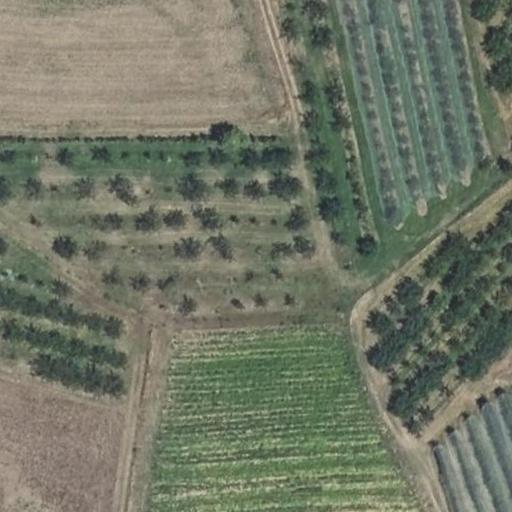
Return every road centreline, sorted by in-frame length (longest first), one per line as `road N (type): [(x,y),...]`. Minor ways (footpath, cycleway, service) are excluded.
road 1 (track): [(264,0),(326,250),(373,381),(442,511)]
road 2 (track): [(119,511),(141,325),(36,258),(23,230),(0,214)]
